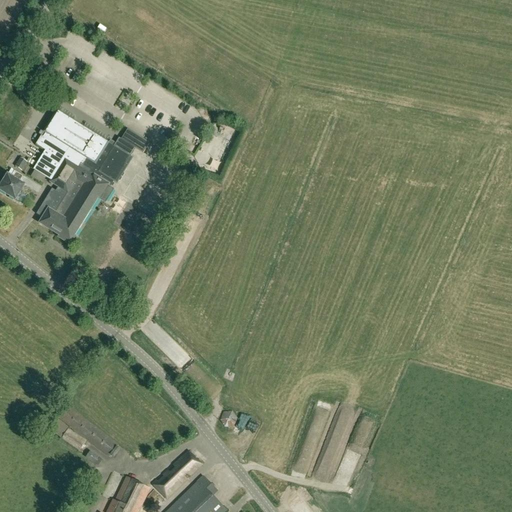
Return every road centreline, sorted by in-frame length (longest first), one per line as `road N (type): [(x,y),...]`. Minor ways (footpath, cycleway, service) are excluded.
road 1 (unclassified): [(271,511),(184,406),(0,243)]
road 2 (unknown): [(72,53),(170,107),(178,127),(173,138),(163,146),(95,112),(67,88),(63,71)]
